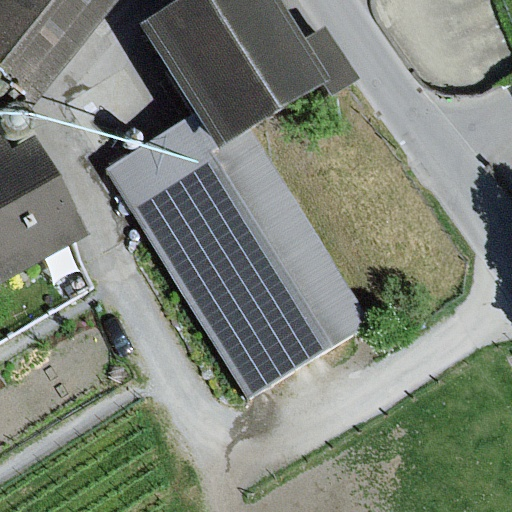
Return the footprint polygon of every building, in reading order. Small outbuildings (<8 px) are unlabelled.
[(0,0),(0,87),(28,109),(111,0),(0,0)] [(188,120),(211,157),(250,133),(319,92),(325,100),(353,83),(320,32),(298,46),(270,0),(188,0),(134,35),(188,120)] [(0,148),(5,150),(10,150),(15,147),(19,144),(22,139),(23,134),(22,129),(20,124),(16,121),(11,118),(6,118),(1,119),(0,119),(0,148)] [(211,157),(188,120),(103,172),(245,401),(368,325),(250,133),(211,157)] [(125,152),(128,152),(131,151),(134,149),(135,146),(136,143),(136,140),(134,138),(133,135),(130,134),(127,133),(124,134),(122,135),(119,137),(118,140),(118,143),(118,146),(120,149),(122,150),(125,152)] [(0,286),(78,244),(26,150),(0,164),(0,286)]
